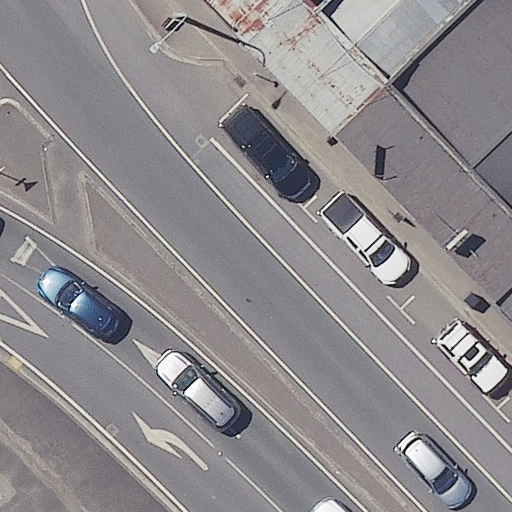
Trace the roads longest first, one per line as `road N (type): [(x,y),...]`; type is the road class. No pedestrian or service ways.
road 1 (secondary): [(0,7),(472,511)]
road 2 (secondary): [(275,511),(78,327),(0,273)]
